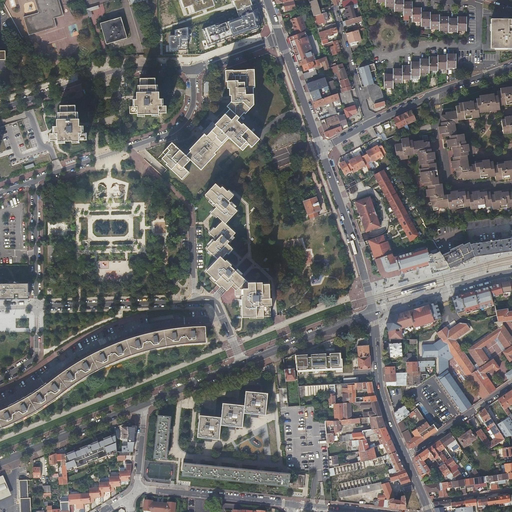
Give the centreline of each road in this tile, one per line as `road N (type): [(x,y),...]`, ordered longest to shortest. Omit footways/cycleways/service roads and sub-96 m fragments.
road 1 (residential): [(34,180),(171,134),(193,110),(193,69)]
road 2 (residential): [(193,69),(118,69),(0,108)]
road 3 (residential): [(372,312),(320,148)]
road 4 (residential): [(36,306),(194,300)]
road 5 (residential): [(368,124),(511,66)]
road 6 (secondary): [(0,463),(140,405)]
road 7 (secondary): [(404,456),(378,386),(372,312)]
road 8 (secondary): [(372,312),(511,272)]
road 9 (secondary): [(241,364),(372,312)]
road 10 (residential): [(511,382),(404,456)]
road 11 (residential): [(34,180),(36,306)]
